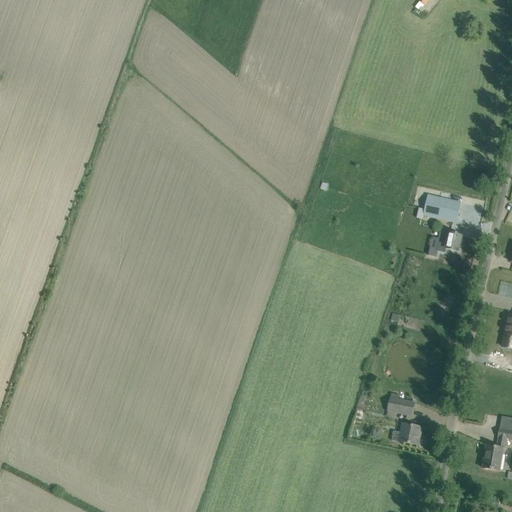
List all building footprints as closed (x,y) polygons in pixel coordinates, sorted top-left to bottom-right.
[(419,2),(415,8),(420,11),(424,6),(419,2)] [(461,203),(428,195),(423,215),(456,223),(461,203)] [(432,238),(428,255),(436,257),(437,251),(445,253),(445,249),(458,252),(462,237),(449,234),(439,232),(437,239),(432,238)] [(506,332),(502,347),(511,349),(511,316),(508,315),(505,326),(504,332),(506,332)] [(396,413),(412,416),(414,403),(390,399),(387,417),(395,418),(396,413)] [(511,419),(502,418),(498,437),(499,437),(497,448),(486,446),(485,453),(487,453),(484,468),(483,468),(483,469),(499,471),(503,449),(504,450),(506,439),(511,439),(511,419)] [(418,427),(402,425),(400,434),(403,435),(402,443),(418,446),(420,437),(416,436),(418,427)]
